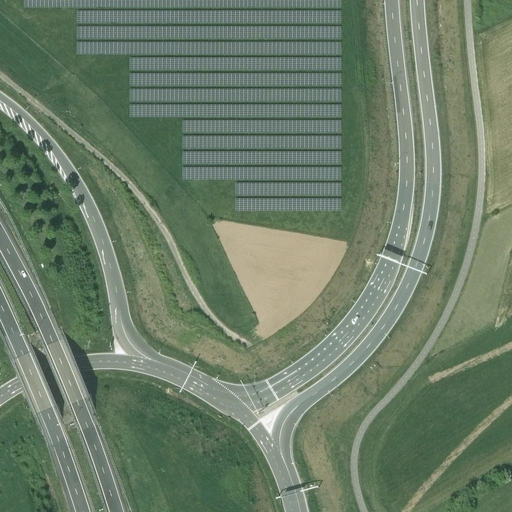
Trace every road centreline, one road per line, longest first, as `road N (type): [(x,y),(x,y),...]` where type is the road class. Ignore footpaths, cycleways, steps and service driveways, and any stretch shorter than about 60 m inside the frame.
road 1 (trunk): [(281,457),(284,419),(380,331),(424,240),(433,165),(417,0)]
road 2 (trunk): [(391,0),(407,172),(399,228),(381,272),(346,327),(296,370),(253,394),(209,386)]
road 3 (track): [(247,345),(199,302),(160,227),(123,179),(0,74)]
road 4 (trunk): [(151,360),(127,340),(105,250),(74,183),(49,143),(0,97)]
road 5 (trunk): [(115,511),(54,346),(0,238)]
road 6 (trunk): [(0,307),(82,511)]
road 7 (trunk): [(151,360),(66,366),(0,396)]
